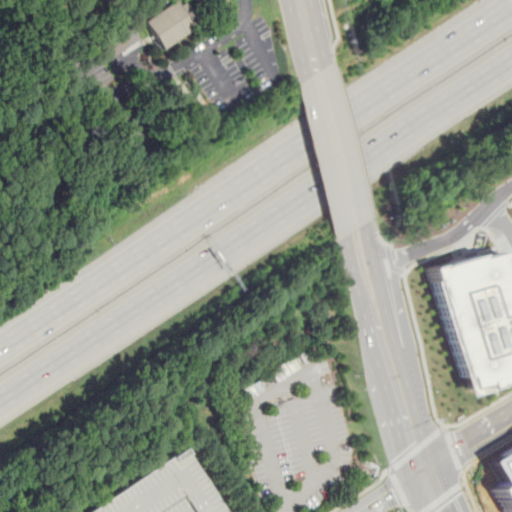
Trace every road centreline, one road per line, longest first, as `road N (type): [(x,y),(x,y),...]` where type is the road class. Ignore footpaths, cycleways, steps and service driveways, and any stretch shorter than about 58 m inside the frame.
road 1 (motorway): [(0,395),(511,55)]
road 2 (motorway): [(511,12),(0,351)]
road 3 (secondary): [(438,511),(388,371),(362,264)]
road 4 (secondary): [(355,235),(318,75)]
